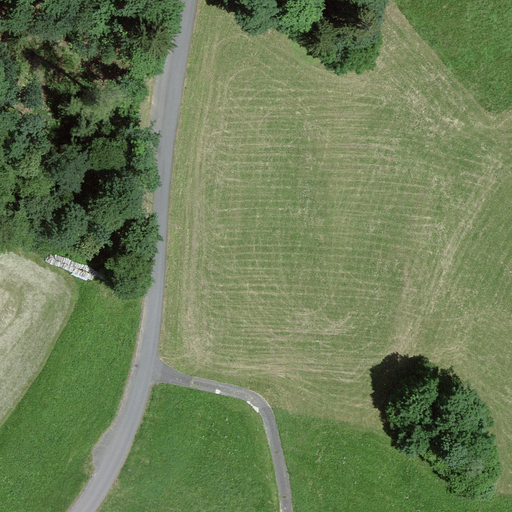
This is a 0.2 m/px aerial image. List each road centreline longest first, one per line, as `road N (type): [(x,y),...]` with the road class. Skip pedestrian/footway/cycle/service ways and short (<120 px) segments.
road 1 (unclassified): [(85,511),(124,428),(151,321),(170,91),(186,0)]
road 2 (track): [(286,511),(266,411),(251,399),(139,368)]
